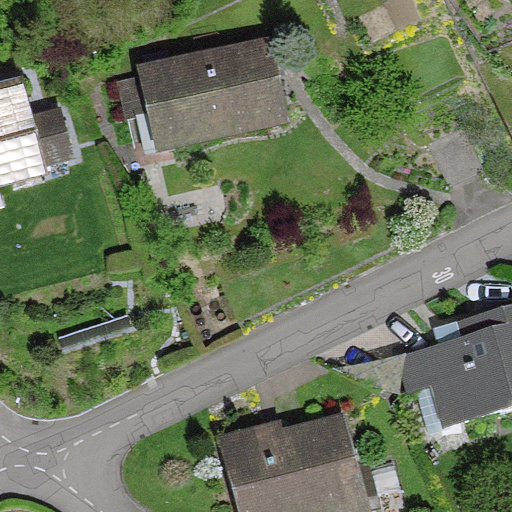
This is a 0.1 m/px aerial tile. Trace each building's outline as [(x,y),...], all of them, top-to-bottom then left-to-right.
[(131,120),(138,153),(278,123),(262,52),(112,85),(120,123),(131,120)] [(0,186),(35,177),(32,167),(64,159),(53,118),(22,126),(13,94),(0,97),(0,186)] [(443,186),(475,171),(456,132),(424,148),(443,186)] [(460,423),(458,423),(458,426),(511,411),(511,312),(463,326),(468,344),(400,362),(408,395),(450,384),(460,423)] [(262,436),(216,447),(233,511),(331,511),(358,505),(337,426),(264,445),(262,436)]
